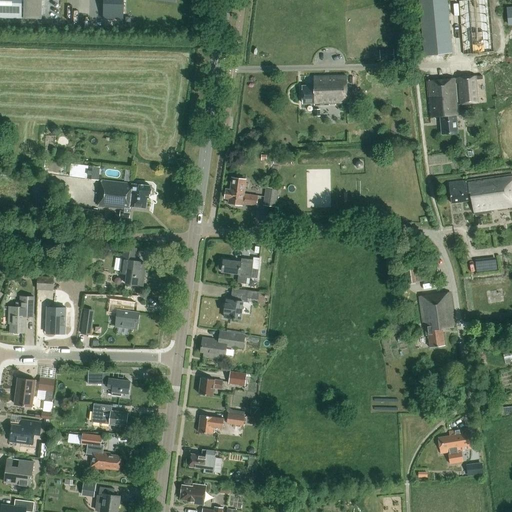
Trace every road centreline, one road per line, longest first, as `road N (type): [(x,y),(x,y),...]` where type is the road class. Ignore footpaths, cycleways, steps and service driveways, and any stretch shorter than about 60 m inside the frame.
road 1 (residential): [(195,234),(389,228),(436,240),(450,271),(469,396)]
road 2 (tertiary): [(195,234),(224,0)]
road 3 (residential): [(177,358),(0,354)]
road 4 (tertiary): [(157,511),(177,358)]
road 5 (tertiary): [(177,358),(195,234)]
